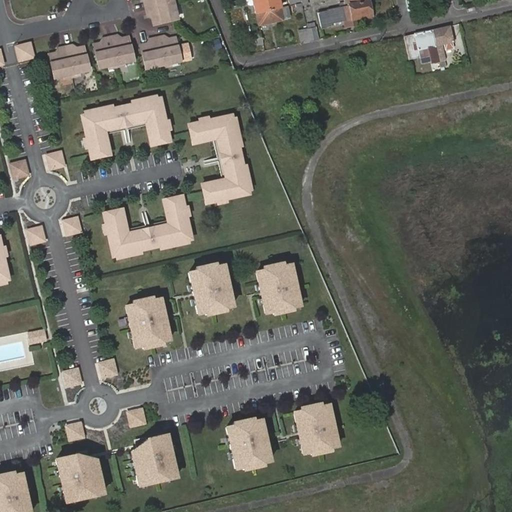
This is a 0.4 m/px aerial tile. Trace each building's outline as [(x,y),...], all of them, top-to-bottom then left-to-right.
[(178,18),(174,0),(146,7),(148,15),(151,14),(154,23),(178,18)] [(265,0),(252,0),(255,12),(256,12),(267,10),(265,0)] [(278,0),(265,0),(267,10),(280,7),(278,0)] [(346,5),(340,6),(344,21),(367,16),(366,11),(369,10),(367,0),(348,5),(346,5)] [(287,6),(280,7),(267,10),(256,12),(259,25),(289,17),(287,6)] [(318,13),(321,27),(331,25),(328,11),(318,13)] [(452,42),(449,27),(431,30),(435,48),(437,47),(436,45),(452,42)] [(298,31),(300,43),(310,41),(307,29),(298,31)] [(435,48),(431,30),(413,34),(416,50),(432,46),(432,48),(435,48)] [(111,36),(117,63),(134,59),(128,36),(119,38),(118,34),(111,36)] [(252,45),(263,43),(261,34),(250,36),(252,45)] [(157,37),(163,64),(181,60),(175,36),(166,38),(165,35),(157,37)] [(99,67),(117,63),(111,36),(103,37),(104,41),(94,43),(99,67)] [(147,67),(163,64),(157,37),(150,39),(151,41),(141,43),(147,67)] [(17,45),(20,59),(35,56),(31,41),(17,45)] [(66,46),(72,73),(90,69),(84,45),(74,48),(73,44),(66,46)] [(55,77),(72,73),(66,46),(59,47),(59,51),(50,53),(55,77)] [(100,130),(102,125),(108,127),(143,120),(146,115),(150,119),(146,124),(151,144),(169,139),(160,97),(82,113),(91,156),(110,153),(105,132),(100,130)] [(192,143),(213,138),(216,132),(220,135),(217,141),(225,175),(229,178),(226,182),(222,179),(201,183),(206,202),(248,193),(231,114),(189,123),(192,143)] [(65,164),(61,150),(47,153),(50,168),(65,164)] [(29,173),(26,158),(12,162),(15,176),(29,173)] [(113,254),(191,237),(181,194),(163,198),(167,219),(173,222),(171,225),(165,223),(131,231),(127,235),(123,231),(127,227),(123,207),(103,212),(113,254)] [(81,230),(77,215),(64,219),(68,233),(81,230)] [(42,224),(27,228),(31,242),(45,238),(42,224)] [(0,279),(9,278),(0,235),(0,279)] [(264,270),(255,272),(260,293),(265,316),(273,314),(274,317),(296,312),(295,309),(303,307),(294,263),(285,265),(285,262),(262,267),(264,270)] [(195,271),(187,272),(192,295),(197,317),(205,315),(206,318),(228,313),(227,310),(235,308),(226,264),(218,265),(217,263),(195,268),(195,271)] [(133,304),(125,306),(135,350),(143,348),(144,351),(166,346),(165,343),(173,341),(167,316),(163,297),(155,299),(155,296),(132,301),(133,304)] [(45,328),(29,331),(31,337),(46,333),(45,328)] [(103,376),(118,372),(114,357),(100,361),(103,376)] [(68,385),(82,381),(78,367),(64,370),(68,385)] [(339,442),(330,402),(322,404),(321,401),(302,405),(303,408),(295,410),(300,432),(304,450),(312,448),(313,452),(332,447),(331,444),(339,442)] [(143,406),(129,409),(132,424),(146,421),(143,406)] [(268,440),(262,417),(255,419),(254,416),(234,420),(235,424),(228,425),(237,465),(244,463),(245,467),(265,462),(264,459),(272,457),(268,440)] [(67,424),(71,438),(85,435),(82,421),(67,424)] [(142,447),(138,448),(132,449),(141,483),(177,475),(174,457),(171,458),(169,450),(172,450),(168,433),(147,437),(140,439),(142,447)] [(138,445),(138,448),(142,447),(140,439),(147,437),(147,435),(136,437),(138,445)] [(78,450),(79,454),(86,452),(87,460),(92,459),(91,456),(88,448),(78,450)] [(86,452),(79,454),(58,458),(61,475),(65,474),(66,482),(63,482),(67,500),(105,492),(96,458),(92,459),(87,460),(86,452)] [(0,511),(28,511),(32,511),(23,471),(15,473),(14,470),(0,472),(0,511)]
